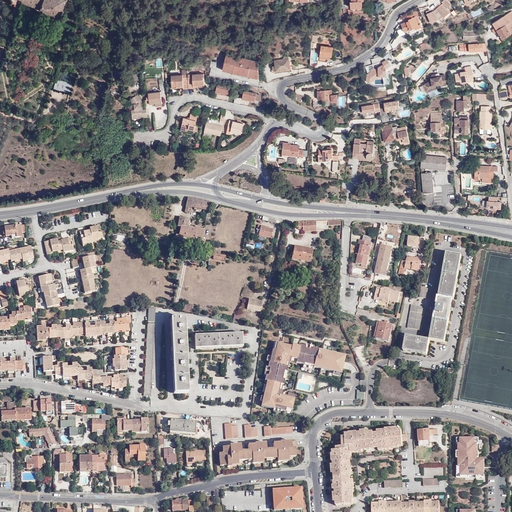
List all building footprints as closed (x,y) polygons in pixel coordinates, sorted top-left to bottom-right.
[(21,2),(59,17),(65,1),(62,0),(20,0),(22,0),(21,2)] [(435,9),(427,13),(431,22),(439,18),(438,16),(441,14),(443,17),(450,11),(447,7),(451,4),(447,0),(443,0),(442,2),(443,3),(435,9)] [(417,16),(415,11),(407,15),(409,20),(401,24),(404,31),(410,28),(415,25),(418,24),(417,20),(415,17),(417,16)] [(509,19),(511,17),(511,11),(493,23),(495,28),(509,19)] [(511,32),(511,24),(509,19),(495,28),(492,30),(494,33),(497,31),(502,39),(511,32)] [(463,40),(479,39),(478,31),(463,32),(463,40)] [(487,50),(486,43),(459,45),(460,47),(465,47),(465,51),(469,51),(487,50)] [(332,56),(333,47),(318,45),(317,54),(320,54),(319,60),(327,61),(328,56),(332,56)] [(405,58),(412,53),(410,49),(403,54),(405,58)] [(270,56),(271,63),(272,63),(273,69),(274,69),(275,70),(276,71),(290,69),(289,59),(288,59),(288,58),(287,56),(284,56),(285,58),(280,59),(279,53),(273,54),(273,56),(270,56)] [(225,70),(226,69),(241,73),(242,69),(250,71),(249,74),(257,75),(258,78),(259,78),(260,76),(258,62),(227,54),(225,63),(224,69),(224,70),(225,70)] [(468,79),(474,78),(471,66),(465,67),(465,71),(460,72),(460,73),(455,74),(457,85),(463,84),(462,83),(469,81),(468,79)] [(225,70),(258,78),(257,75),(249,74),(250,71),(242,69),(241,73),(226,69),(225,70)] [(439,75),(439,76),(440,78),(436,79),(436,77),(435,74),(432,75),(431,77),(431,80),(423,85),(426,90),(433,87),(432,86),(436,85),(441,84),(441,85),(446,84),(445,74),(439,75)] [(133,75),(133,83),(142,82),(141,75),(133,75)] [(188,76),(189,89),(194,89),(194,88),(194,84),(197,84),(197,86),(205,85),(205,75),(188,76)] [(184,89),(189,89),(188,76),(172,76),(173,86),(181,86),(181,84),(184,84),(184,88),(184,89)] [(385,87),(395,86),(394,78),(393,79),(385,80),(384,80),(385,87)] [(55,79),(53,89),(68,92),(71,82),(55,79)] [(216,91),(223,93),(222,94),(228,96),(230,87),(218,84),(216,91)] [(326,98),(326,100),(331,100),(332,101),(338,101),(337,94),(332,94),(332,90),(317,91),(318,99),(323,98),(326,98)] [(500,99),(508,97),(506,90),(499,92),(500,99)] [(244,91),(242,99),(247,100),(248,99),(251,100),(255,101),(255,100),(260,101),(261,95),(256,94),(257,93),(244,91)] [(150,97),(146,97),(147,105),(156,104),(163,103),(161,93),(149,94),(150,97)] [(463,93),(463,94),(463,100),(457,100),(457,111),(464,111),(464,107),(467,107),(467,93),(463,93)] [(139,119),(149,118),(148,111),(143,112),(141,101),(138,96),(133,99),(131,101),(134,106),(135,105),(136,110),(134,111),(133,112),(133,118),(139,117),(139,119)] [(490,111),(490,106),(482,106),(481,111),(480,111),(480,129),(490,129),(490,120),(491,120),(491,111),(490,111)] [(442,122),(442,112),(431,113),(431,130),(446,130),(446,122),(442,122)] [(194,130),(195,125),(198,116),(191,114),(189,119),(184,117),(181,127),(188,128),(194,130)] [(462,133),(468,134),(469,134),(468,119),(468,117),(459,116),(459,118),(454,118),(454,137),(456,137),(456,133),(462,133)] [(207,122),(223,126),(223,123),(220,122),(220,119),(212,117),(211,120),(207,119),(207,122)] [(230,120),(227,132),(231,133),(231,131),(241,133),(244,123),(230,120)] [(212,133),(221,136),(221,132),(223,126),(207,122),(204,132),(212,133)] [(395,140),(395,141),(400,140),(400,143),(404,141),(404,144),(410,143),(406,126),(397,128),(398,132),(394,132),(392,125),(381,127),(385,142),(395,140)] [(372,157),(374,145),(367,144),(367,148),(360,147),(361,139),(355,138),(353,156),(359,157),(359,155),(367,156),(369,158),(371,158),(372,157)] [(302,156),(303,149),(299,149),(299,145),(287,144),(287,143),(283,142),(282,154),(302,156)] [(323,152),(319,152),(319,155),(318,155),(318,161),(333,160),(332,147),(327,147),(327,149),(323,150),(323,152)] [(445,170),(447,157),(422,155),(421,167),(445,170)] [(494,178),(494,174),(492,174),(492,171),(494,171),(498,172),(498,167),(475,166),(475,176),(479,176),(479,177),(482,178),(494,178)] [(434,192),(432,172),(421,173),(423,192),(434,192)] [(498,197),(489,196),(488,200),(487,200),(485,207),(501,209),(501,202),(498,201),(498,197)] [(197,208),(199,209),(200,200),(192,198),(188,198),(184,212),(187,213),(189,208),(191,209),(191,207),(195,208),(194,209),(196,210),(197,208)] [(177,240),(184,241),(188,227),(188,223),(189,220),(179,217),(178,227),(180,227),(179,235),(176,235),(175,237),(177,240)] [(316,230),(316,221),(302,222),(302,229),(303,232),(316,231),(316,230)] [(328,226),(328,221),(316,221),(316,230),(325,229),(328,229),(328,226)] [(5,237),(12,236),(16,236),(16,238),(21,237),(21,233),(25,233),(24,225),(4,227),(4,231),(5,235),(5,237)] [(100,226),(90,228),(90,231),(93,242),(98,241),(98,239),(103,238),(100,226)] [(261,226),(260,230),(258,236),(270,238),(272,230),(269,229),(264,228),(265,227),(260,226),(261,226)] [(188,227),(184,241),(185,241),(186,240),(197,243),(201,227),(200,227),(200,228),(195,227),(194,227),(194,228),(188,227)] [(197,243),(197,244),(202,245),(204,244),(205,240),(202,240),(204,228),(201,227),(197,243)] [(88,243),(93,242),(90,231),(83,232),(83,231),(80,232),(82,244),(88,243)] [(49,241),(52,253),(57,251),(63,250),(61,241),(60,238),(57,239),(49,241)] [(63,252),(63,253),(73,250),(71,239),(61,241),(63,250),(63,252)] [(362,240),(359,254),(358,254),(356,263),(361,265),(366,266),(368,256),(369,256),(370,249),(372,243),(371,242),(362,240)] [(44,242),(47,254),(52,253),(49,241),(44,242)] [(392,247),(387,246),(381,245),(375,273),(385,276),(392,247)] [(23,261),(23,262),(28,261),(28,259),(33,258),(31,247),(30,247),(30,246),(27,247),(27,248),(20,250),(22,259),(23,261)] [(310,262),(311,256),(311,253),(312,250),(294,246),(293,250),(290,249),(289,255),(292,256),(291,258),(310,262)] [(9,252),(8,250),(0,251),(0,262),(10,260),(9,252)] [(10,260),(11,262),(14,261),(22,259),(20,250),(9,252),(10,260)] [(447,253),(443,273),(458,276),(462,256),(447,253)] [(90,269),(95,268),(94,262),(92,256),(83,258),(85,270),(90,269)] [(402,260),(400,267),(406,268),(419,271),(422,260),(408,257),(407,260),(405,259),(405,261),(402,260)] [(81,277),(83,282),(92,280),(91,274),(90,269),(85,270),(80,271),(78,271),(79,275),(80,275),(82,275),(82,276),(81,277)] [(458,276),(443,273),(439,296),(453,299),(454,299),(458,276)] [(40,286),(40,288),(53,285),(52,281),(51,282),(50,275),(38,277),(40,286)] [(29,292),(26,280),(16,282),(19,296),(24,295),(24,293),(29,292)] [(92,280),(83,282),(85,293),(95,291),(92,280)] [(53,285),(40,288),(42,293),(43,293),(44,297),(57,295),(56,291),(55,291),(54,285),(53,285)] [(72,298),(79,296),(78,287),(70,288),(72,298)] [(390,290),(383,288),(377,287),(374,297),(384,299),(383,301),(388,302),(388,300),(398,302),(399,297),(400,292),(390,290)] [(427,298),(428,289),(422,287),(420,297),(427,298)] [(44,297),(45,303),(46,303),(47,308),(58,305),(57,299),(57,295),(44,297)] [(453,299),(439,296),(438,296),(433,320),(448,323),(453,299)] [(260,312),(262,302),(249,299),(247,309),(260,312)] [(184,303),(183,311),(191,313),(192,305),(184,303)] [(420,330),(425,307),(411,305),(407,328),(420,330)] [(233,321),(241,323),(243,315),(234,313),(233,321)] [(122,331),(122,333),(126,332),(126,331),(129,330),(129,323),(131,322),(130,317),(125,317),(125,319),(121,320),(122,331)] [(172,338),(185,337),(184,318),(171,319),(172,338)] [(448,323),(433,320),(430,340),(445,343),(448,323)] [(92,336),(100,336),(100,334),(99,324),(99,322),(99,321),(91,321),(92,327),(92,336)] [(107,325),(107,334),(115,333),(114,331),(114,323),(114,321),(109,322),(109,325),(107,325)] [(379,323),(376,338),(389,341),(392,325),(380,322),(379,323)] [(147,323),(143,396),(151,396),(154,324),(147,323)] [(63,329),(63,337),(71,337),(71,335),(70,327),(70,325),(65,325),(65,329),(63,329)] [(48,333),(49,338),(56,338),(56,326),(51,326),(51,329),(48,329),(48,333)] [(48,333),(37,333),(37,341),(46,341),(46,338),(49,338),(48,333)] [(242,334),(218,335),(219,347),(242,346),(242,334)] [(219,347),(218,335),(195,336),(196,348),(219,347)] [(427,355),(430,340),(406,336),(404,351),(427,355)] [(186,356),(185,337),(172,338),(173,356),(186,356)] [(343,360),(273,344),(258,408),(294,416),(298,398),(280,394),(288,360),(340,371),(343,360)] [(186,374),(186,356),(173,356),(174,375),(186,374)] [(39,358),(39,365),(43,364),(51,364),(51,362),(55,362),(55,357),(43,357),(40,357),(39,358)] [(122,363),(112,363),(112,367),(114,367),(114,371),(126,370),(126,365),(122,365),(122,363)] [(92,383),(99,383),(99,378),(99,374),(96,374),(96,372),(91,372),(92,380),(92,383)] [(187,393),(186,374),(174,375),(175,394),(187,393)] [(51,395),(46,396),(40,396),(40,401),(40,411),(40,412),(46,412),(46,414),(52,414),(52,410),(51,410),(51,395)] [(66,404),(66,402),(61,402),(61,413),(82,413),(82,406),(74,404),(69,404),(66,404)] [(15,420),(23,420),(23,409),(20,409),(15,409),(15,411),(15,420)] [(1,421),(15,420),(15,411),(1,412),(1,421)] [(61,420),(61,427),(70,427),(70,436),(78,436),(78,435),(83,435),(83,428),(76,427),(76,418),(76,415),(75,415),(69,415),(69,420),(61,420)] [(146,425),(145,419),(140,419),(140,420),(123,421),(123,419),(117,419),(117,431),(123,431),(132,431),(140,431),(140,433),(146,432),(146,425)] [(189,421),(185,421),(170,419),(170,422),(170,427),(169,432),(170,432),(195,434),(195,429),(195,424),(196,421),(189,421)] [(105,420),(101,420),(92,420),(92,431),(96,432),(97,435),(105,435),(105,420)] [(232,426),(232,423),(225,424),(226,439),(239,439),(238,426),(232,426)] [(251,428),(251,425),(245,425),(245,438),(258,438),(258,428),(251,428)] [(293,434),(293,428),(271,429),(271,427),(265,428),(265,437),(272,437),(272,435),(293,434)] [(48,428),(29,430),(30,436),(44,435),(48,444),(53,443),(54,444),(56,445),(48,428)] [(402,434),(401,429),(397,430),(397,428),(385,429),(385,430),(378,431),(378,433),(378,435),(374,436),(374,445),(378,445),(378,448),(379,450),(387,449),(387,446),(394,445),(394,444),(402,444),(402,442),(402,434)] [(373,433),(373,431),(369,432),(369,430),(360,430),(360,432),(348,432),(349,433),(345,434),(346,448),(350,448),(350,455),(351,455),(351,452),(358,452),(358,448),(361,448),(362,450),(366,449),(366,446),(374,445),(374,436),(373,433)] [(419,446),(425,446),(424,441),(430,441),(430,435),(437,435),(437,430),(418,431),(419,446)] [(346,448),(345,434),(341,434),(341,435),(336,435),(336,439),(342,439),(342,446),(342,449),(337,449),(333,450),(333,453),(332,454),(332,464),(331,464),(332,473),(334,473),(336,473),(336,477),(348,476),(348,463),(351,463),(350,455),(350,448),(346,448)] [(477,439),(462,439),(462,445),(459,445),(459,468),(462,468),(462,479),(486,478),(486,460),(480,460),(480,445),(477,445),(477,439)] [(219,448),(220,462),(221,462),(222,466),(227,466),(227,467),(231,467),(231,466),(231,465),(238,464),(238,463),(237,461),(241,461),(248,461),(252,460),(252,462),(252,465),(256,464),(256,463),(263,463),(263,460),(266,460),(274,459),(277,459),(277,463),(281,463),(281,462),(288,461),(288,460),(288,459),(292,458),(296,458),(296,449),(298,449),(297,442),(281,443),(281,444),(274,444),(274,450),(267,450),(266,443),(255,444),(255,445),(248,446),(248,451),(241,452),(241,445),(230,446),(230,447),(219,448)] [(124,450),(124,461),(129,461),(129,457),(129,455),(137,455),(137,457),(137,461),(140,461),(140,459),(145,459),(145,445),(139,445),(138,445),(129,446),(129,450),(124,450)] [(172,449),(164,449),(164,458),(167,458),(167,464),(176,463),(176,455),(173,455),(172,449)] [(186,452),(186,462),(194,462),(202,461),(202,460),(206,459),(205,451),(186,452)] [(60,472),(64,472),(64,470),(71,470),(71,464),(72,464),(71,454),(59,455),(60,472)] [(27,468),(42,468),(42,464),(44,464),(43,457),(32,457),(31,456),(24,456),(25,462),(27,462),(27,468)] [(92,471),(91,456),(79,456),(79,471),(92,471)] [(97,456),(91,456),(92,471),(103,471),(103,464),(104,464),(104,461),(104,456),(99,456),(97,456)] [(131,487),(136,487),(136,479),(132,479),(132,474),(117,474),(117,485),(132,485),(131,487)] [(354,491),(353,476),(350,476),(348,476),(336,477),(334,477),(334,481),(334,485),(333,485),(333,489),(334,489),(334,493),(334,501),(336,501),(336,505),(353,504),(352,500),(354,500),(353,491),(354,491)] [(302,489),(273,491),(274,511),(276,511),(304,510),(302,489)] [(174,501),(171,501),(172,511),(173,511),(178,511),(181,510),(183,510),(182,500),(181,501),(174,501)] [(432,511),(432,502),(432,500),(424,501),(424,502),(424,511),(432,511)] [(387,511),(387,502),(387,501),(382,501),(379,501),(379,502),(379,511),(387,511)] [(417,511),(417,503),(417,501),(409,501),(409,503),(409,511),(417,511)] [(379,511),(379,502),(371,503),(371,511),(379,511)] [(402,511),(402,503),(402,502),(397,502),(394,502),(394,511),(402,511)]
